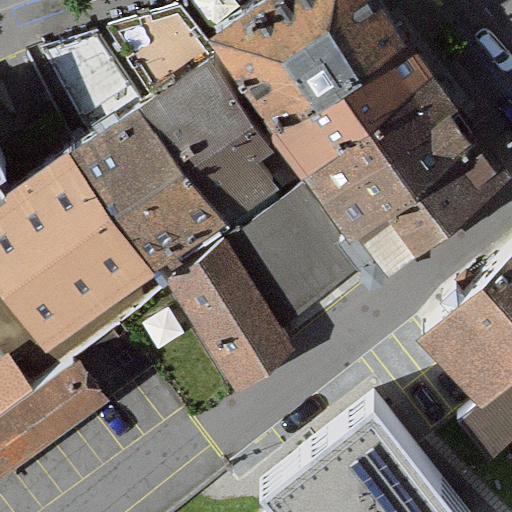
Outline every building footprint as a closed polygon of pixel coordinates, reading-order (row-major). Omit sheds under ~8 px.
[(190,0),(185,0),(122,20),(171,91),(259,217),(271,210),(259,192),(298,170),(285,152),(298,141),(190,0)] [(407,46),(374,0),(269,0),(238,21),(305,118),(407,46)] [(109,30),(50,47),(93,113),(142,85),(109,30)] [(435,84),(407,46),(305,118),(329,154),(435,84)] [(351,185),(456,110),(435,84),(329,154),(351,185)] [(259,217),(171,91),(97,135),(174,241),(228,209),(243,227),(259,217)] [(369,211),(476,134),(456,110),(351,185),(369,211)] [(0,176),(27,159),(0,114),(0,176)] [(259,217),(243,227),(299,314),(399,239),(411,248),(507,173),(476,134),(369,211),(349,226),(316,181),(271,210),(259,217)] [(174,241),(97,135),(18,187),(106,303),(180,253),(174,241)] [(299,314),(243,227),(182,266),(248,369),(309,330),(299,314)] [(511,358),(511,246),(428,319),(469,366),(483,383),(511,358)] [(0,408),(91,341),(103,332),(84,306),(0,368),(0,408)] [(0,470),(121,381),(91,341),(0,408),(0,470)] [(257,511),(464,511),(470,508),(373,384),(262,470),(281,494),(257,511)]
